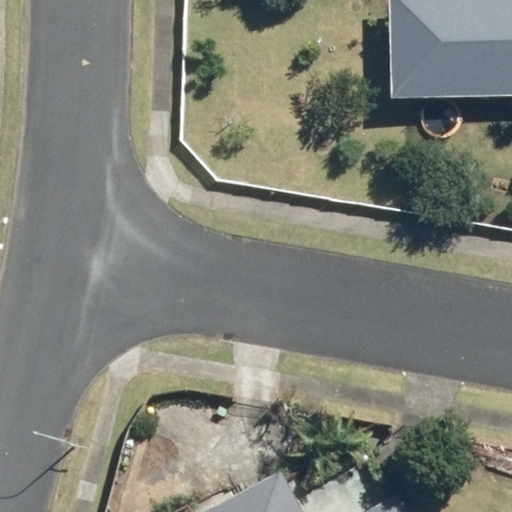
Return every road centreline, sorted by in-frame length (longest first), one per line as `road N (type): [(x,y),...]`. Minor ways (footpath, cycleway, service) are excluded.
road 1 (residential): [(511,330),(68,229)]
road 2 (tertiary): [(0,488),(68,229)]
road 3 (tertiary): [(68,229),(89,0)]
